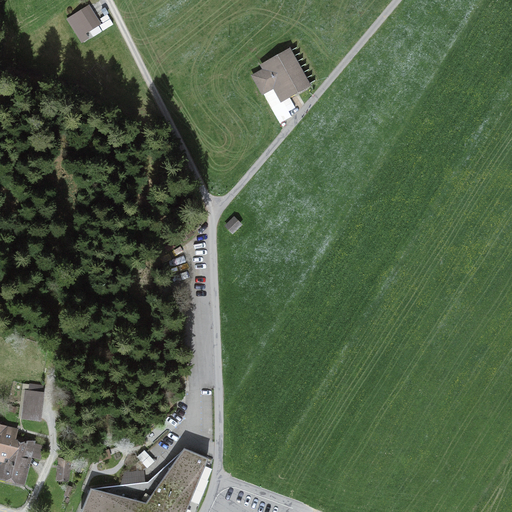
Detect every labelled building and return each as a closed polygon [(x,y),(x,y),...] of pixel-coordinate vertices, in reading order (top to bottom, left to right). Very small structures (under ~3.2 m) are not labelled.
[(90,5),(72,14),(84,35),(101,25),(90,5)] [(278,86),(285,98),(307,86),(287,50),(267,61),(272,69),(256,77),(265,93),(278,86)] [(242,225),(234,216),(223,226),(232,235),(242,225)] [(43,394),(24,392),(22,420),(41,422),(43,394)] [(38,435),(0,425),(0,481),(24,487),(38,435)] [(141,458),(150,462),(153,456),(145,451),(141,458)] [(145,504),(89,490),(80,511),(182,511),(204,460),(182,452),(145,504)] [(72,460),(60,459),(57,481),(69,482),(72,460)]
